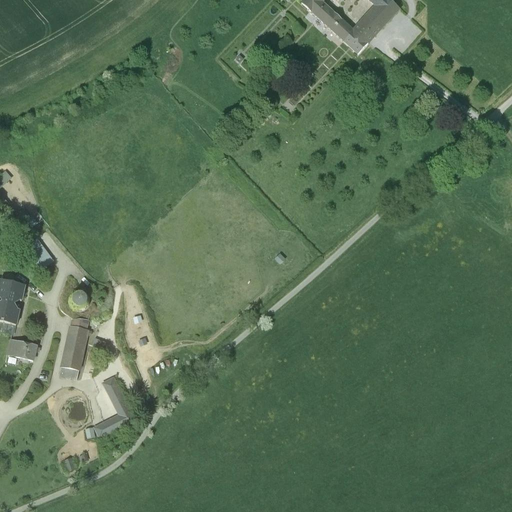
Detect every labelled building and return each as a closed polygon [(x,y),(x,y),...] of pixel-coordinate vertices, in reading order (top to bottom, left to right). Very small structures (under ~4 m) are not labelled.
[(303,0),(299,5),(358,59),(401,12),(387,0),(366,0),(375,8),(352,32),(323,5),(327,0),(303,0)] [(240,58),(235,62),(240,66),(244,62),(240,58)] [(7,172),(0,177),(0,188),(12,180),(7,172)] [(4,199),(12,207),(16,204),(23,210),(30,204),(8,184),(6,186),(12,191),(4,199)] [(30,206),(20,213),(32,228),(42,221),(30,206)] [(36,242),(23,252),(40,275),(54,265),(36,242)] [(25,286),(0,280),(0,300),(1,302),(0,302),(0,322),(16,326),(20,310),(17,310),(14,305),(19,300),(22,301),(25,286)] [(74,295),(71,298),(69,301),(68,306),(69,309),(71,312),(75,315),(79,316),(85,315),(88,311),(90,307),(90,301),(87,297),(85,295),(82,294),(76,294),(74,295)] [(70,329),(68,329),(60,370),(61,370),(59,379),(76,383),(78,374),(80,375),(89,333),(87,333),(89,324),(72,321),(70,329)] [(39,347),(9,340),(6,355),(33,361),(35,352),(37,352),(39,347)] [(119,415),(85,429),(89,440),(98,436),(100,439),(133,424),(113,377),(104,381),(119,415)] [(75,459),(64,460),(65,473),(76,472),(75,459)]
